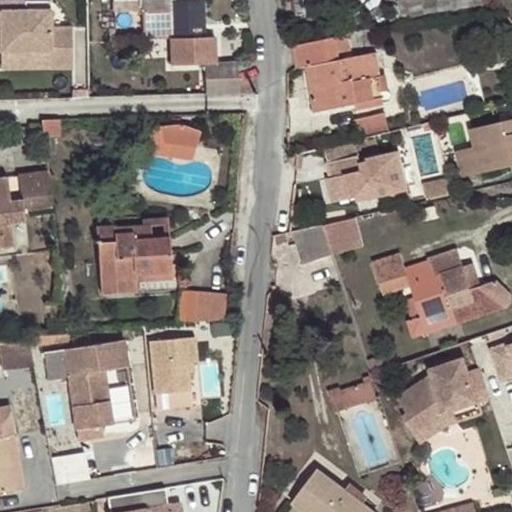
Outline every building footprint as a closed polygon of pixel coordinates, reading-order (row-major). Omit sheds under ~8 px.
[(3,0),(0,0),(0,50),(3,50),(52,49),(52,67),(74,67),(73,27),(52,27),(52,9),(3,10),(3,0)] [(51,0),(17,0),(3,0),(3,10),(52,9),(51,0)] [(113,0),(113,12),(144,11),(171,10),(173,36),(173,59),(205,56),(204,1),(173,3),(173,0),(113,0)] [(303,0),(293,0),(296,14),(305,13),(303,0)] [(171,10),(144,11),(145,38),(173,36),(171,10)] [(347,36),(292,47),(296,69),(305,67),(313,112),(384,98),(375,53),(339,60),(338,53),(350,51),(347,36)] [(3,68),(52,67),(52,49),(3,50),(3,68)] [(204,93),(238,92),(237,63),(203,64),(204,93)] [(388,110),(359,118),(363,134),(392,127),(388,110)] [(468,129),(473,147),(479,173),(511,164),(511,118),(509,119),(511,131),(511,132),(503,135),(501,121),(468,129)] [(511,131),(509,119),(501,121),(503,135),(511,132),(511,131)] [(172,125),(161,126),(163,141),(196,147),(200,129),(195,128),(188,126),(182,125),(177,125),(172,125)] [(479,173),(473,147),(453,152),(459,178),(479,173)] [(357,155),(327,163),(331,178),(326,179),(331,202),(355,197),(356,202),(425,185),(419,160),(402,164),(399,150),(359,160),(357,155)] [(10,202),(10,192),(8,180),(0,180),(0,249),(14,248),(11,224),(25,223),(23,200),(10,202)] [(134,290),(134,282),(133,273),(171,271),(168,236),(150,237),(149,224),(117,227),(116,226),(95,227),(100,293),(134,290)] [(322,224),(272,236),(271,245),(287,241),(288,245),(295,242),(305,239),(311,261),(332,254),(322,224)] [(301,264),(311,261),(305,239),(295,242),(301,264)] [(400,253),(372,262),(382,293),(409,285),(420,319),(451,309),(456,323),(511,305),(511,299),(511,295),(495,281),(480,286),(473,263),(447,270),(434,274),(430,260),(404,267),(400,253)] [(442,256),(430,260),(434,274),(447,270),(442,256)] [(133,273),(134,282),(171,280),(171,271),(133,273)] [(224,318),(226,294),(195,291),(193,321),(224,318)] [(451,309),(420,319),(425,333),(456,323),(451,309)] [(0,338),(0,367),(0,368),(32,362),(27,336),(0,338)] [(196,362),(194,337),(149,341),(154,394),(189,390),(187,373),(186,363),(191,362),(196,362)] [(128,366),(123,340),(43,352),(47,380),(68,377),(77,440),(102,437),(101,425),(110,423),(113,423),(104,370),(128,366)] [(507,342),(490,347),(501,380),(511,376),(511,342),(508,344),(507,342)] [(489,396),(480,367),(468,371),(463,356),(429,369),(430,374),(396,397),(407,412),(402,415),(415,435),(445,415),(443,408),(451,406),(452,409),(453,409),(477,401),(489,396)] [(198,394),(221,392),(220,361),(196,362),(198,394)] [(376,396),(371,380),(340,390),(345,406),(376,396)] [(0,492),(14,490),(4,436),(15,434),(10,405),(0,407),(0,492)] [(445,415),(415,435),(419,442),(447,424),(457,420),(453,409),(452,409),(451,406),(443,408),(445,415)] [(101,425),(102,437),(112,435),(110,423),(101,425)] [(4,436),(14,490),(24,488),(15,434),(4,436)] [(317,470),(292,504),(303,511),(373,511),(358,501),(363,495),(350,485),(346,492),(317,470)] [(167,504),(164,487),(140,491),(107,497),(109,511),(171,511),(170,504),(167,504)] [(445,504),(444,489),(423,490),(424,505),(445,504)] [(478,511),(475,499),(431,511),(478,511)] [(180,511),(179,502),(170,504),(171,511),(180,511)]
